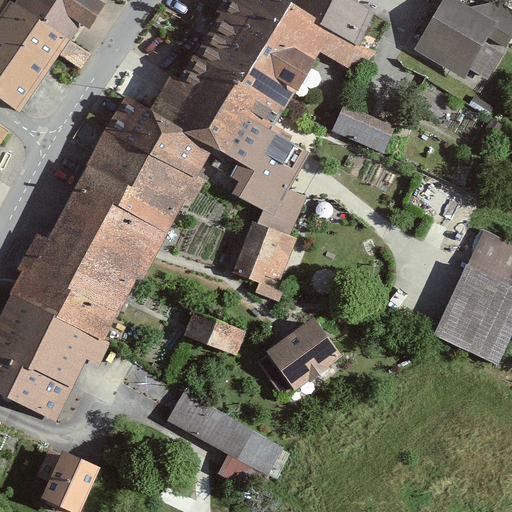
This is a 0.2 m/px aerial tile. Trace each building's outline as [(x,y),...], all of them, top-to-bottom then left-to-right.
[(66,45),(91,0),(0,0),(0,5),(22,21),(66,45)] [(221,0),(207,22),(243,41),(268,2),(264,0),(221,0)] [(339,0),(269,0),(268,2),(352,45),(368,13),(339,0)] [(481,0),(474,12),(452,0),(443,0),(415,50),(464,78),(470,68),(487,78),(501,53),(484,43),(488,36),(505,46),(511,34),(511,12),(490,0),(481,0)] [(243,41),(223,84),(267,110),(299,54),(341,76),(362,51),(352,45),(268,2),(243,41)] [(0,55),(22,21),(0,5),(0,55)] [(22,21),(0,55),(0,100),(18,113),(53,56),(77,71),(86,57),(66,45),(22,21)] [(223,84),(243,41),(207,22),(183,66),(223,84)] [(139,116),(204,149),(231,164),(242,169),(230,194),(254,206),(252,210),(295,232),(312,199),(287,186),(304,155),(257,130),(267,110),(223,84),(183,66),(169,59),(139,116)] [(117,95),(95,133),(185,181),(204,149),(139,116),(117,95)] [(333,131),(384,152),(394,128),(344,106),(333,131)] [(95,133),(7,298),(104,349),(192,184),(185,181),(95,133)] [(286,240),(246,227),(230,276),(271,289),(286,240)] [(511,244),(483,230),(463,268),(501,285),(511,266),(511,244)] [(463,268),(431,337),(494,365),(511,325),(511,289),(501,285),(463,268)] [(104,349),(7,298),(0,312),(0,399),(55,425),(84,364),(98,370),(104,349)] [(244,336),(197,316),(187,339),(233,359),(244,336)] [(301,320),(253,360),(283,395),(331,355),(301,320)] [(255,489),(279,447),(181,390),(157,431),(255,489)] [(82,511),(102,468),(61,451),(40,501),(66,511),(82,511)]
